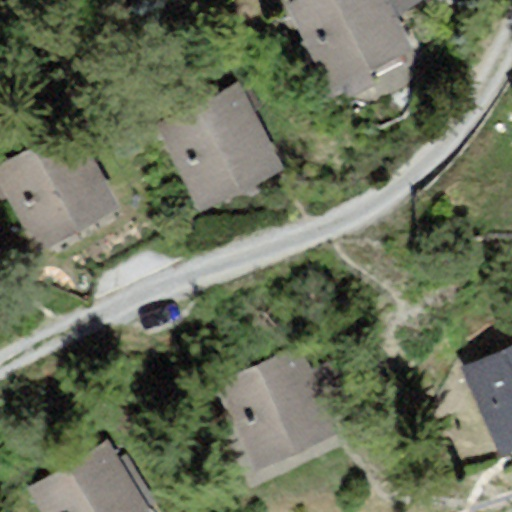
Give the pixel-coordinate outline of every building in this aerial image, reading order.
[(363,0),(259,0),(305,106),(393,68),(363,0)] [(225,79),(138,113),(172,201),(260,168),(225,79)] [(61,125),(0,151),(0,208),(13,238),(95,201),(61,125)] [(299,343),(207,382),(246,471),(337,432),(299,343)] [(511,343),(463,364),(500,452),(511,446),(511,343)] [(145,511),(115,443),(8,491),(16,511),(145,511)]
